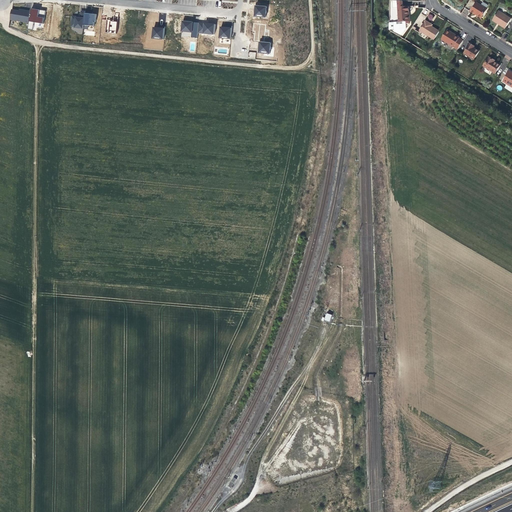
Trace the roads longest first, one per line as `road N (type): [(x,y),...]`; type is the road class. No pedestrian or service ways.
road 1 (track): [(308,0),(316,72),(311,111),(271,281),(205,430),(146,511)]
road 2 (track): [(0,5),(4,26),(37,43),(31,511)]
road 3 (track): [(316,72),(37,43),(0,27)]
road 4 (track): [(230,511),(254,491),(266,449),(310,367)]
